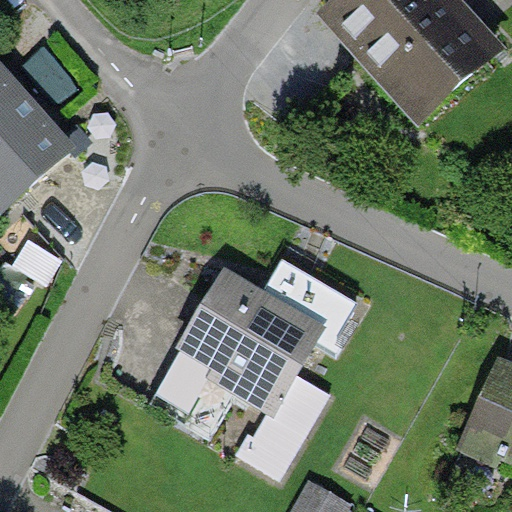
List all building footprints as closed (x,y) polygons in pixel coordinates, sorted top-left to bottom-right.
[(462,0),(349,0),(327,19),(420,124),(495,59),(451,10),(462,0)] [(55,143),(0,81),(0,212),(3,215),(68,157),(55,143)] [(55,143),(68,157),(74,165),(96,144),(77,123),(55,143)] [(262,305),(226,284),(153,410),(210,444),(238,396),(273,417),(318,340),(335,350),(357,312),(309,284),(300,300),(273,284),(262,305)] [(511,375),(499,370),(467,441),(511,461),(511,375)]
